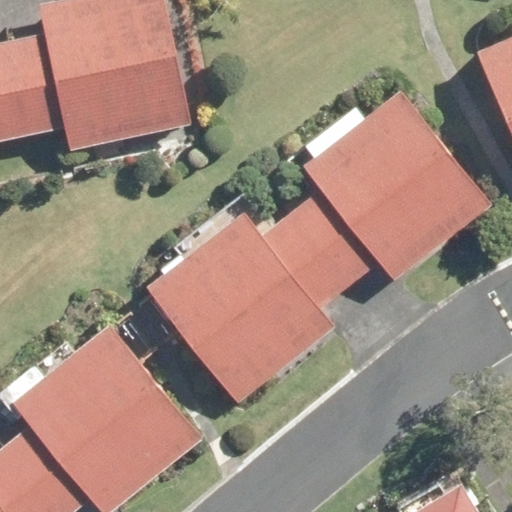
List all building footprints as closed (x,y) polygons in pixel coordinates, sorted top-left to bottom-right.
[(4,34),(26,131),(62,122),(68,145),(189,117),(161,0),(36,0),(35,0),(41,26),(4,34)] [(511,27),(475,44),(511,126),(511,27)] [(0,136),(26,131),(4,34),(0,34),(0,136)] [(286,200),(348,277),(380,252),(396,273),(488,199),(395,82),(299,159),(314,179),(286,200)] [(319,300),(348,277),(286,200),(257,225),(241,202),(144,281),(236,396),(333,318),(319,300)] [(26,416),(0,438),(0,439),(58,511),(60,511),(89,488),(104,508),(200,431),(109,317),(41,373),(27,357),(0,379),(0,396),(13,413),(19,407),(26,416)] [(0,511),(58,511),(0,439),(0,511)] [(495,511),(471,473),(406,511),(495,511)]
